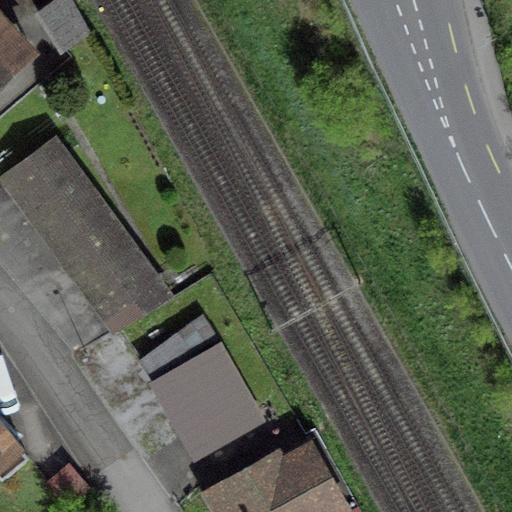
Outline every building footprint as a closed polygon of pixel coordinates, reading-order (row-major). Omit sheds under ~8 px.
[(0,0),(0,71),(25,46),(0,17),(0,0)] [(79,10),(49,24),(58,46),(89,32),(79,10)] [(162,294),(56,164),(20,193),(126,323),(162,294)] [(226,363),(168,395),(210,471),(268,439),(226,363)] [(0,470),(20,451),(0,430),(0,470)] [(324,511),(297,463),(226,504),(230,511),(324,511)]
